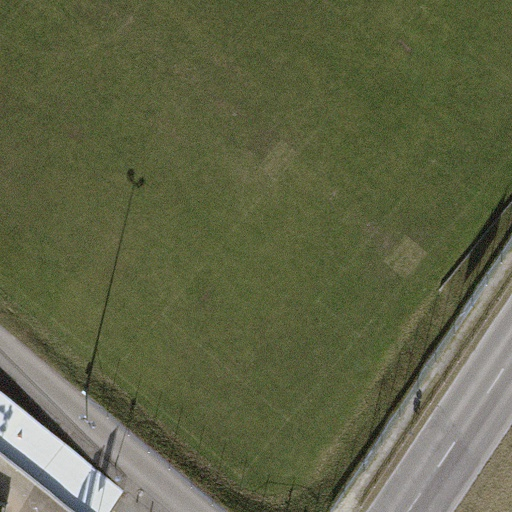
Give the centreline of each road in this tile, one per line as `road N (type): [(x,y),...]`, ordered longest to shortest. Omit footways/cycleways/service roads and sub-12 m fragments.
road 1 (track): [(194,511),(0,346)]
road 2 (tertiary): [(511,372),(418,511)]
